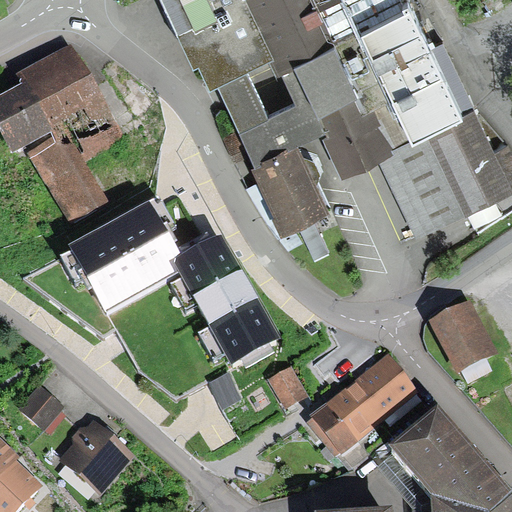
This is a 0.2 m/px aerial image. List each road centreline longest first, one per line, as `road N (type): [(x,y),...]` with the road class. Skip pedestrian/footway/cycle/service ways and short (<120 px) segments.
road 1 (residential): [(387,319),(359,320),(322,306),(287,274),(262,245),(191,112),(69,0)]
road 2 (residential): [(0,310),(236,511)]
road 3 (residential): [(387,319),(401,346),(511,468)]
road 4 (residential): [(511,240),(414,310),(387,319)]
